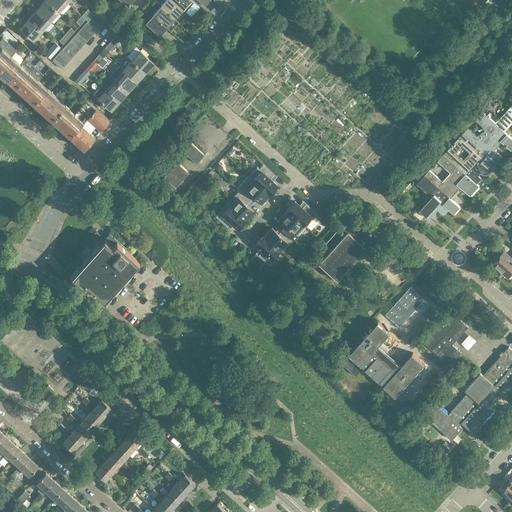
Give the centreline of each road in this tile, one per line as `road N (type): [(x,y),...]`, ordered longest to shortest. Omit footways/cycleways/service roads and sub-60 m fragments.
road 1 (tertiary): [(303,511),(28,269)]
road 2 (residential): [(84,175),(245,0)]
road 3 (residential): [(459,255),(435,250),(382,201),(319,197),(300,180)]
road 4 (residential): [(114,511),(0,409)]
